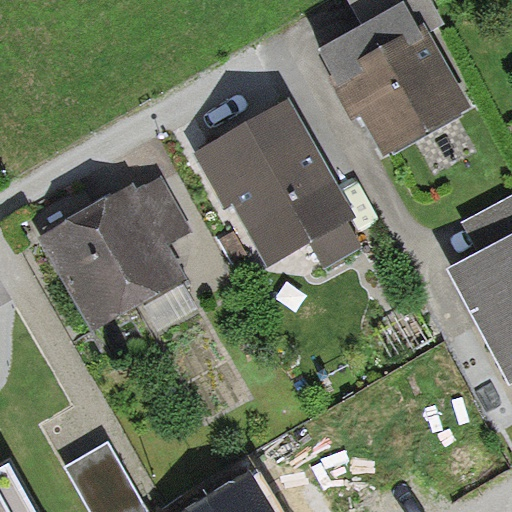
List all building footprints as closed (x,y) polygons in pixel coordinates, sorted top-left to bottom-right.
[(428,23),(327,71),(372,165),(473,117),(428,23)] [(291,93),(188,147),(238,241),(341,186),(291,93)] [(151,168),(41,228),(97,331),(207,271),(151,168)] [(455,281),(511,387),(511,202),(465,227),(485,265),(455,281)] [(151,511),(109,442),(65,468),(91,511),(151,511)] [(0,511),(45,511),(14,457),(0,465),(0,511)] [(276,511),(253,472),(185,511),(276,511)] [(367,511),(354,484),(311,504),(314,511),(367,511)]
